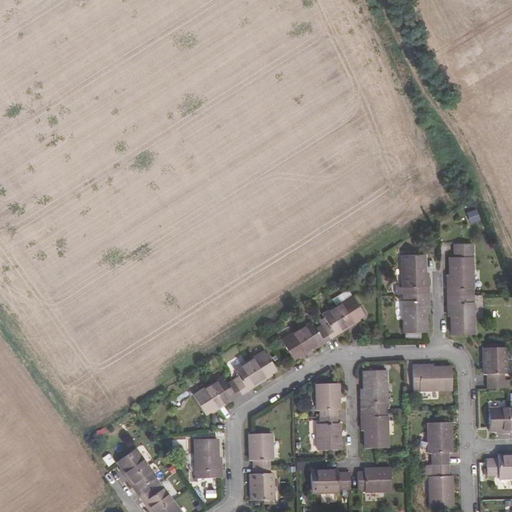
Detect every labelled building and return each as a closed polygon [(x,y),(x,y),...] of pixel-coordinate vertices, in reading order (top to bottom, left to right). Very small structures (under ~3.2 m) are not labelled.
[(428,295),(428,289),(428,280),(425,280),(424,250),(403,250),(403,289),(404,326),(426,326),(425,295),(428,295)] [(474,327),(473,290),(472,250),(450,251),(450,284),(446,283),(446,290),(446,296),(450,296),(452,328),(474,327)] [(350,289),(333,300),(320,308),(324,314),(320,318),(313,322),(308,315),(296,323),(280,334),(291,352),(308,342),(321,333),(323,336),(329,332),(334,328),(332,327),(345,319),(362,308),(350,289)] [(487,371),(488,385),(509,385),(510,376),(503,376),(504,370),(505,370),(505,343),(484,343),(484,371),(487,371)] [(261,345),(244,356),(232,364),(235,370),(230,373),(225,377),(221,371),(208,379),(190,391),(202,409),(219,397),(232,389),(234,391),(239,388),(244,384),(243,382),(255,374),(273,363),(261,345)] [(412,360),(412,386),(450,386),(450,364),(419,364),(418,360),(412,360)] [(387,443),(387,405),(386,367),(365,367),(365,397),(361,397),(361,405),(361,411),(365,411),(366,443),(387,443)] [(337,419),(337,412),(337,403),(338,403),(337,379),(316,379),(316,405),(320,405),(319,413),(319,418),(317,419),(317,445),(338,445),(338,418),(337,419)] [(511,403),(510,404),(489,404),(489,427),(510,427),(511,426),(511,403)] [(448,473),(448,461),(448,449),(450,449),(450,420),(427,420),(427,450),(431,450),(431,461),(431,473),(428,473),(428,503),(451,503),(451,473),(448,473)] [(270,430),(249,430),(249,454),(251,454),(251,462),(251,469),(249,469),(249,496),(271,494),(271,468),(268,468),(268,462),(268,454),(271,455),(270,430)] [(192,435),(193,474),(219,474),(219,466),(214,466),(213,435),(192,435)] [(152,471),(144,460),(132,443),(113,457),(126,474),(134,485),(133,486),(137,493),(140,497),(142,496),(151,509),(153,511),(177,511),(180,511),(169,496),(159,482),(154,487),(151,483),(146,476),(152,471)] [(498,472),(499,475),(511,474),(511,453),(498,454),(497,456),(486,457),(487,472),(498,472)] [(364,484),(364,488),(390,487),(390,466),(362,466),(362,469),(357,469),(357,484),(364,484)] [(350,486),(349,469),(337,469),(337,467),(310,468),(310,489),(336,489),(336,486),(350,486)]
